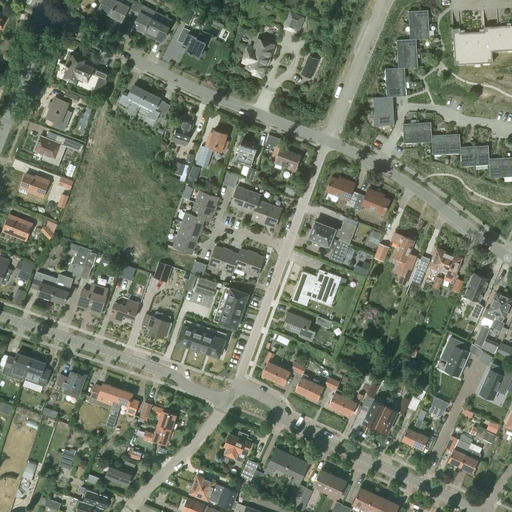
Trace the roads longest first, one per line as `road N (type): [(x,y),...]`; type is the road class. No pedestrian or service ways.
road 1 (residential): [(326,140),(126,56),(49,11)]
road 2 (residential): [(480,511),(290,425),(273,402),(236,384)]
road 3 (residential): [(236,384),(326,140)]
road 4 (residential): [(226,400),(0,316)]
road 5 (residential): [(511,130),(404,107),(376,165)]
road 6 (residential): [(507,257),(376,165)]
road 7 (residential): [(326,140),(382,0)]
road 8 (residential): [(125,511),(226,400)]
road 9 (residential): [(0,139),(49,11)]
